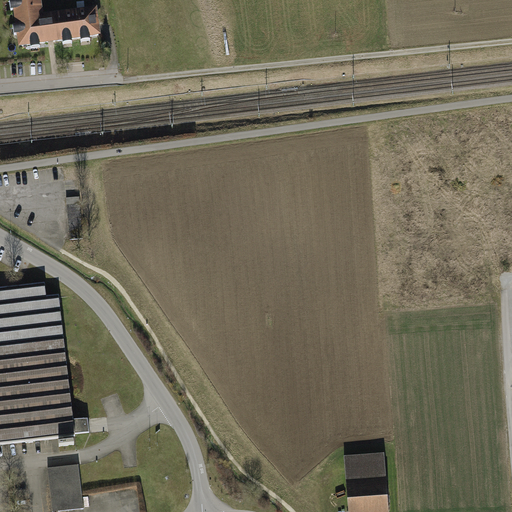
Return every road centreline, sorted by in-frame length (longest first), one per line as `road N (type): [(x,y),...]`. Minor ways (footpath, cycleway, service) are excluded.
road 1 (track): [(123,79),(511,43)]
road 2 (unclassified): [(203,511),(183,430),(103,309),(0,235)]
road 3 (unknown): [(171,408),(99,450),(0,467)]
road 4 (residential): [(0,89),(123,79)]
